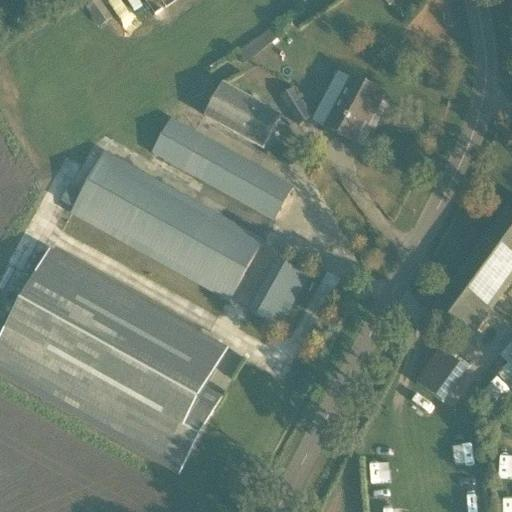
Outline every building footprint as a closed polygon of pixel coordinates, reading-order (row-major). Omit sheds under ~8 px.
[(112,21),(98,0),(84,10),(98,30),(112,21)] [(144,0),(157,18),(181,0),(144,0)] [(384,97),(366,88),(352,80),(326,130),(354,145),(370,113),(374,115),(384,97)] [(282,121),(223,87),(204,118),(263,153),(282,121)] [(298,88),(286,95),(302,123),(314,117),(298,88)] [(293,190),(199,138),(170,121),(152,153),(181,170),(274,223),(293,190)] [(72,216),(204,289),(230,303),(262,244),(105,156),(72,216)] [(511,204),(451,289),(433,313),(470,341),(511,283),(511,204)] [(225,351),(50,253),(0,343),(0,377),(178,476),(213,413),(196,403),(225,351)] [(278,330),(301,289),(308,278),(280,262),(251,315),(278,330)] [(511,346),(502,357),(511,367),(511,370),(503,380),(511,389),(511,346)] [(440,348),(418,383),(450,404),(473,369),(440,348)] [(469,463),(477,463),(476,439),(457,439),(457,455),(468,455),(469,463)] [(511,476),(511,454),(506,452),(498,471),(511,476)] [(459,497),(459,511),(482,511),(482,495),(459,497)]
